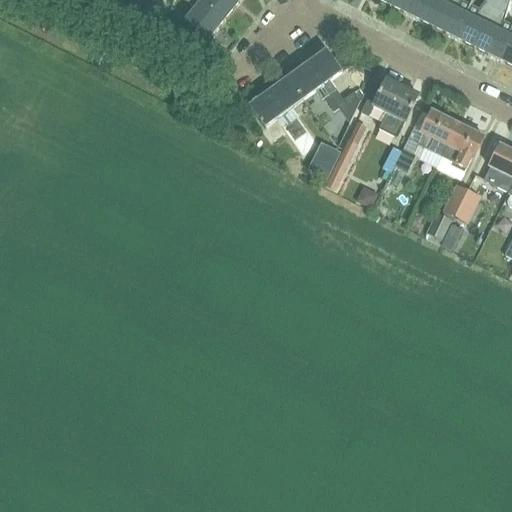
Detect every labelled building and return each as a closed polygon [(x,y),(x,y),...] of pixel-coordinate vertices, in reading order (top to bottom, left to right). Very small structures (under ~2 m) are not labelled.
[(200,0),(187,17),(214,39),(228,22),(200,0)] [(234,0),(200,0),(228,22),(241,6),(234,0)] [(390,0),(368,0),(386,9),(390,0)] [(414,0),(390,0),(386,9),(405,18),(414,0)] [(438,0),(414,0),(405,18),(425,28),(438,0)] [(459,7),(446,0),(438,0),(425,28),(444,38),(459,7)] [(479,16),(459,7),(444,38),(463,47),(479,16)] [(498,26),(479,16),(463,47),(482,57),(498,26)] [(511,48),(511,32),(498,26),(482,57),(503,67),(511,48)] [(326,53),(306,67),(338,112),(339,111),(349,126),(361,103),(354,94),(344,102),(331,84),(342,76),(355,67),(339,59),(333,63),(326,53)] [(306,67),(286,80),(303,104),(315,96),(321,104),(323,102),(333,116),(338,112),(306,67)] [(267,94),(310,154),(312,153),(314,154),(320,150),(308,133),(307,134),(291,112),(303,104),(286,80),(267,94)] [(368,120),(373,110),(387,117),(379,133),(397,142),(418,99),(386,83),(380,94),(373,90),(360,117),(368,120)] [(247,108),(264,132),(277,123),(282,131),(284,130),(294,143),(292,144),(303,159),(310,154),(267,94),(247,108)] [(421,115),(407,143),(417,148),(427,154),(441,160),(457,127),(431,114),(429,119),(421,115)] [(457,127),(441,160),(465,172),(470,162),(472,162),(483,141),(457,127)] [(351,139),(360,143),(365,133),(357,128),(351,139)] [(322,148),(309,174),(327,183),(340,157),(322,148)] [(488,170),(490,171),(484,183),(484,184),(508,196),(507,198),(511,188),(511,154),(499,148),(488,170)] [(415,160),(403,154),(394,171),(407,177),(415,160)] [(335,194),(348,167),(340,163),(326,190),(335,194)] [(352,186),(347,205),(363,209),(368,191),(352,186)] [(455,188),(442,214),(454,220),(459,210),(467,194),(455,188)] [(373,212),(380,197),(371,193),(364,208),(373,212)] [(459,210),(454,220),(465,226),(478,199),(467,194),(459,210)] [(436,218),(427,236),(442,244),(451,226),(441,220),(436,218)] [(463,231),(452,225),(451,226),(442,244),(453,250),(463,231)] [(478,265),(490,272),(494,264),(481,258),(478,265)]
